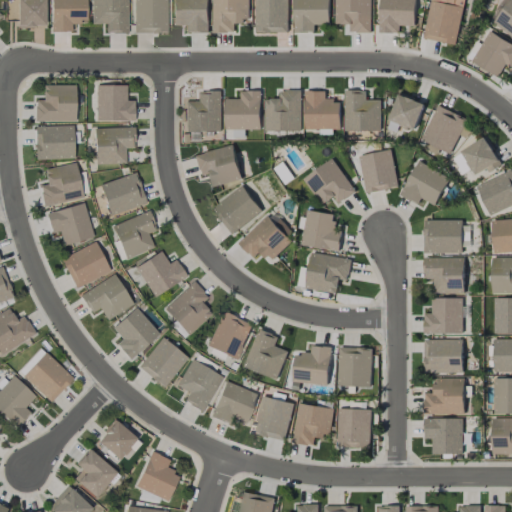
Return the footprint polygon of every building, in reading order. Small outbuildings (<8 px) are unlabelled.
[(44,0),(16,0),(17,27),(45,26),(44,0)] [(50,0),(51,31),(71,31),(71,22),(86,22),(85,0),(50,0)] [(127,33),(127,0),(91,0),(91,23),(106,24),(106,32),(127,33)] [(166,0),(133,0),(134,33),(167,32),(166,0)] [(208,33),(208,0),(172,0),(172,25),(188,25),(188,32),(208,33)] [(249,22),(248,0),(211,0),(213,33),(234,33),(233,22),(249,22)] [(287,0),(254,0),(255,33),(288,32),(287,0)] [(329,0),(293,0),(294,33),(314,32),(314,24),(330,24),(329,0)] [(370,0),(335,0),(335,25),(349,25),(349,32),(370,33),(370,0)] [(399,33),(399,25),(414,26),(415,0),(379,0),(379,33),(399,33)] [(430,0),(423,38),(455,45),(464,0),(430,0)] [(511,36),(511,0),(503,0),(502,2),(490,23),(511,36)] [(511,44),(489,30),(471,61),(498,77),(506,64),(511,67),(511,44)] [(74,121),(75,85),(43,84),(43,100),(35,99),(34,120),(74,121)] [(134,120),(133,100),(126,100),(126,84),(95,85),(95,121),(134,120)] [(264,99),(265,131),(301,131),(300,90),(279,90),(280,99),(264,99)] [(220,91),(199,91),(199,101),(184,101),(185,132),(221,131),(220,91)] [(261,129),(260,91),(240,91),(240,99),(225,99),(225,129),(261,129)] [(304,129),(340,129),(340,100),(325,100),(325,91),(305,91),(304,129)] [(380,100),(366,100),(365,91),(345,91),(345,131),(381,131),(380,100)] [(415,130),(425,103),(399,93),(389,120),(415,130)] [(467,119),(436,105),(421,140),(452,154),(467,119)] [(35,126),(35,159),(73,158),(72,125),(35,126)] [(93,128),(95,164),(125,163),(125,148),(134,148),(133,127),(93,128)] [(244,139),(245,131),(226,130),(226,138),(244,139)] [(462,149),(475,176),(499,165),(487,138),(462,149)] [(241,180),(233,145),(193,154),(198,176),(208,173),(211,187),(241,180)] [(358,156),(366,194),(398,187),(390,149),(358,156)] [(453,157),(462,174),(470,169),(462,153),(453,157)] [(338,203),(355,192),(332,158),(303,178),(321,205),(333,197),(338,203)] [(400,196),(418,204),(420,199),(436,206),(449,176),(416,161),(400,196)] [(83,197),(74,162),(43,169),(46,183),(38,185),(44,207),(83,197)] [(476,185),(490,216),(511,205),(511,171),(511,170),(476,185)] [(146,203),(135,172),(99,184),(110,215),(146,203)] [(231,234),(262,211),(242,185),(211,209),(231,234)] [(45,213),(51,233),(58,231),(62,245),(92,237),(83,203),(45,213)] [(125,259),(153,246),(147,233),(156,229),(147,209),(110,226),(125,259)] [(338,252),(341,231),(333,230),(335,215),(307,210),(301,246),(338,252)] [(260,251),(270,261),(291,242),(267,215),(237,243),(252,258),(260,251)] [(511,251),(511,219),(492,220),(493,253),(511,251)] [(423,253),(462,253),(462,220),(424,220),(423,253)] [(60,258),(74,288),(109,271),(95,241),(60,258)] [(168,263),(160,250),(134,266),(152,296),(186,276),(175,259),(168,263)] [(305,289),(337,294),(339,279),(348,281),(351,259),(310,253),(305,289)] [(463,257),(424,258),(424,279),(433,279),(434,294),(464,293),(463,257)] [(511,293),(511,257),(492,257),(492,293),(511,293)] [(0,301),(13,296),(1,266),(0,265),(0,301)] [(79,293),(89,313),(99,308),(105,319),(131,305),(115,274),(79,293)] [(187,335),(211,313),(201,302),(207,296),(192,281),(162,309),(187,335)] [(511,297),(493,298),(494,334),(511,334),(511,297)] [(463,333),(462,298),(431,298),(432,313),(423,313),(424,334),(463,333)] [(0,354),(35,334),(23,315),(15,319),(8,307),(0,312),(0,354)] [(115,344),(130,360),(159,333),(134,307),(112,328),(122,338),(115,344)] [(252,324),(222,311),(206,347),(237,360),(252,324)] [(243,367),(277,380),(288,351),(274,346),(278,336),(258,328),(243,367)] [(138,369),(165,387),(186,355),(159,337),(138,369)] [(462,339),(423,340),(424,373),(462,373),(462,339)] [(511,339),(494,339),(494,372),(511,371),(511,339)] [(292,382),(327,385),(331,347),(311,345),(310,354),(295,353),(292,382)] [(50,402),(72,378),(39,347),(17,371),(50,402)] [(372,348),(339,347),(337,386),(370,387),(372,348)] [(176,386),(188,391),(183,402),(203,412),(221,374),(189,359),(176,386)] [(34,396),(13,375),(0,388),(0,412),(15,427),(30,412),(24,407),(34,396)] [(511,377),(494,378),(494,413),(511,413),(511,377)] [(464,414),(464,378),(433,379),(433,393),(424,393),(425,414),(464,414)] [(257,394),(225,380),(210,416),(229,424),(231,418),(245,423),(257,394)] [(284,441),(293,403),(261,396),(252,434),(284,441)] [(333,409),(298,403),(292,443),(313,446),(315,436),(328,438),(333,409)] [(336,446),(369,448),(371,410),(338,408),(336,446)] [(463,419),(424,418),(423,439),(432,439),(432,454),(462,454),(463,419)] [(511,418),(492,418),(492,454),(511,453),(511,418)] [(117,460),(136,439),(114,419),(96,440),(117,460)] [(116,473),(88,448),(75,463),(82,469),(73,479),(94,497),(116,473)] [(167,501),(178,474),(165,468),(169,459),(150,451),(134,486),(167,501)] [(86,511),(91,507),(68,486),(46,508),(50,511),(86,511)] [(271,511),(275,498),(243,492),(238,511),(271,511)]
